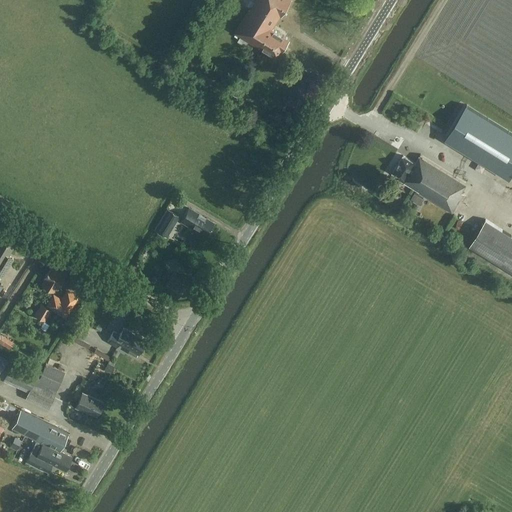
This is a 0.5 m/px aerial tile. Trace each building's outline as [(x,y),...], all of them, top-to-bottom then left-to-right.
[(281,17),(291,0),(255,0),(254,3),(255,3),(250,10),(241,4),(226,27),(259,48),(260,46),(279,57),(290,40),(275,30),(279,24),(277,23),(281,17)] [(445,140),(509,179),(511,174),(511,133),(466,105),(452,129),(445,140)] [(467,186),(419,156),(414,164),(403,157),(393,173),(399,177),(397,180),(453,214),(464,195),(462,194),(467,186)] [(206,237),(214,224),(189,209),(181,222),(206,237)] [(174,221),(177,217),(167,211),(159,223),(168,228),(173,221),(174,221)] [(511,272),(511,236),(486,220),(470,247),(511,272)] [(0,275),(2,277),(13,259),(8,256),(14,246),(0,237),(0,275)] [(30,274),(37,258),(31,255),(24,271),(30,274)] [(50,268),(44,279),(46,280),(42,285),(53,292),(55,289),(57,290),(65,277),(50,268)] [(0,310),(4,313),(20,286),(15,283),(0,306),(0,310)] [(53,295),(47,305),(65,317),(72,306),(53,295)] [(51,311),(41,304),(34,315),(45,321),(51,311)] [(138,355),(146,342),(123,328),(119,336),(113,333),(108,343),(117,348),(120,344),(130,350),(128,352),(135,357),(137,354),(138,355)] [(1,335),(0,335),(0,345),(5,348),(9,340),(1,335)] [(71,342),(85,349),(78,361),(84,364),(89,355),(93,357),(91,361),(101,366),(106,355),(73,338),(71,342)] [(26,399),(48,409),(65,372),(46,364),(41,374),(12,361),(4,380),(29,391),(26,399)] [(82,393),(75,408),(83,412),(84,410),(97,416),(103,402),(82,393)] [(37,441),(27,462),(46,471),(50,463),(66,471),(72,457),(60,451),(69,434),(68,433),(21,411),(12,429),(37,441)]
